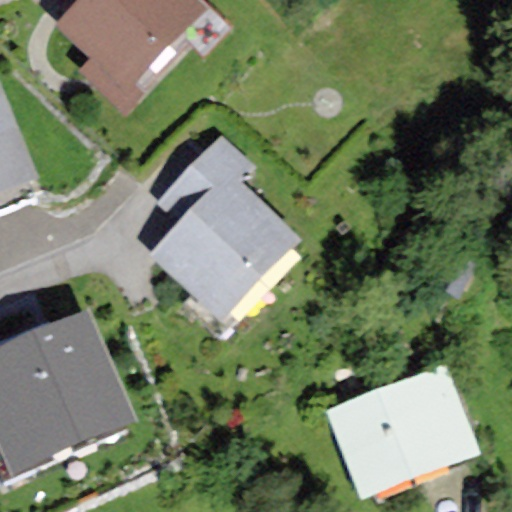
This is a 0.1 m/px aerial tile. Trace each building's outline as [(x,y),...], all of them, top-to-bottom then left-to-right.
[(171,0),(98,0),(63,36),(131,102),(201,29),(171,0)] [(0,121),(0,203),(31,189),(0,121)] [(299,259),(199,162),(130,231),(231,329),(299,259)] [(0,363),(0,419),(1,421),(0,421),(0,476),(7,491),(132,433),(81,325),(0,363)] [(430,377),(330,419),(366,504),(466,462),(430,377)]
